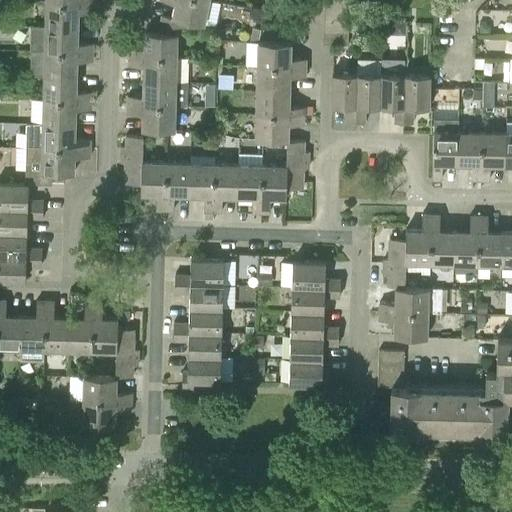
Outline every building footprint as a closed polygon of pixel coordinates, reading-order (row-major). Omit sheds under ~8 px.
[(188,21),(204,24),(208,0),(166,0),(174,2),(171,17),(188,21)] [(44,26),(77,27),(78,12),(93,12),(93,3),(45,2),(44,26)] [(323,18),(348,19),(349,7),(324,6),(323,18)] [(128,56),(177,57),(178,33),(185,35),(188,21),(171,17),(161,15),(158,31),(144,31),(144,47),(128,47),(128,56)] [(323,31),(348,31),(348,19),(323,18),(323,31)] [(44,51),(92,52),(92,42),(77,42),(77,27),(44,26),(44,51)] [(323,43),(348,44),(348,31),(323,31),(323,43)] [(256,65),(305,67),(305,58),(290,57),(291,41),(257,40),(256,65)] [(43,74),(76,75),(76,60),(92,60),(92,52),(44,51),(43,74)] [(143,81),(177,81),(177,57),(128,56),(127,64),(143,65),(143,81)] [(256,89),(289,90),(289,75),(305,75),(305,67),(256,65),(256,89)] [(347,120),(356,120),(357,72),(332,71),(331,104),(347,104),(347,120)] [(365,105),(380,105),(381,73),(357,72),(356,120),(364,120),(365,105)] [(394,121),(404,122),(405,73),(381,73),(380,105),(395,106),(394,121)] [(405,73),(404,122),(412,122),(413,106),(429,107),(430,74),(405,73)] [(42,98),(91,100),(91,90),(75,90),(76,75),(43,74),(42,98)] [(126,104),(176,105),(177,81),(143,81),(142,95),(127,95),(126,104)] [(255,113),(304,114),(304,106),(288,105),(289,90),(256,89),(255,113)] [(41,123),(74,124),(75,108),(91,108),(91,100),(42,98),(41,123)] [(141,128),(175,129),(176,105),(126,104),(126,112),(142,113),(141,128)] [(287,139),(288,123),(303,123),(304,114),(255,113),(254,138),(287,139)] [(41,146),(90,148),(90,138),(74,138),(74,124),(41,123),(41,146)] [(442,163),(456,163),(456,131),(433,130),(432,178),(442,178),(442,163)] [(472,179),(479,179),(481,131),(456,131),(456,163),(472,164),(472,179)] [(490,164),(505,164),(506,132),(481,131),(479,179),(490,180),(490,164)] [(141,183),(142,159),(143,136),(126,135),(125,146),(121,146),(120,162),(125,163),(124,183),(141,183)] [(286,163),(286,187),(302,188),(303,167),(308,167),(308,150),(303,150),(304,139),(287,139),(286,163)] [(52,171),(73,171),(74,155),(89,156),(90,148),(41,146),(26,146),(25,183),(28,183),(51,184),(52,171)] [(155,209),(164,210),(165,160),(142,159),(141,183),(140,193),(156,194),(155,209)] [(174,194),(189,195),(190,160),(165,160),(164,210),(173,210),(174,194)] [(203,211),(212,211),(214,161),(190,160),(189,195),(204,195),(203,211)] [(222,196),(238,196),(239,162),(214,161),(212,211),(221,211),(222,196)] [(251,212),(261,213),(263,163),(239,162),(238,196),(252,197),(251,212)] [(270,197),(271,197),(286,197),(286,187),(286,163),(263,163),(261,213),(269,213),(270,197)] [(0,207),(43,208),(43,199),(27,199),(28,183),(25,183),(0,182),(0,207)] [(0,231),(26,232),(27,217),(42,217),(43,208),(0,207),(0,231)] [(406,261),(430,262),(431,214),(422,213),(422,229),(406,228),(406,238),(405,238),(404,262),(406,261)] [(430,262),(454,262),(455,230),(439,229),(440,214),(431,214),(430,262)] [(454,262),(478,263),(479,215),(470,215),(470,230),(455,230),(454,262)] [(478,263),(502,264),(503,231),(487,231),(488,215),(479,215),(478,263)] [(0,255),(41,256),(41,247),(26,247),(26,232),(0,231),(0,255)] [(502,264),(511,263),(511,231),(503,231),(502,264)] [(396,286),(405,286),(406,261),(404,262),(405,238),(389,238),(389,258),(384,258),(383,275),(388,275),(388,286),(396,286)] [(0,279),(25,281),(25,280),(26,265),(41,265),(41,256),(0,255),(0,279)] [(175,282),(223,283),(224,259),(191,258),(191,274),(175,273),(175,282)] [(292,286),(340,287),(340,278),(324,278),(325,262),(292,261),(292,286)] [(190,307),(222,308),(223,283),(175,282),(174,291),(190,292),(190,307)] [(291,309),(324,310),(324,296),(340,296),(340,287),(292,286),(291,309)] [(379,310),(428,311),(428,287),(405,286),(396,286),(395,302),(380,302),(379,310)] [(0,347),(20,348),(21,315),(6,314),(6,299),(0,298),(0,347)] [(20,348),(44,349),(45,300),(36,300),(36,315),(21,315),(20,348)] [(44,349),(68,349),(69,316),(54,316),(54,300),(45,300),(44,349)] [(68,349),(93,350),(94,301),(84,301),(84,317),(69,316),(68,349)] [(116,351),(117,327),(118,318),(102,317),(102,301),(94,301),(93,350),(116,351)] [(173,330),(221,332),(222,308),(190,307),(189,322),(174,321),(173,330)] [(290,334),(339,335),(339,326),(323,326),(324,310),(291,309),(290,334)] [(427,337),(427,336),(428,311),(379,310),(379,319),(395,320),(394,336),(427,337)] [(117,327),(116,351),(115,375),(132,375),(133,365),(138,365),(138,348),(133,348),(134,328),(117,327)] [(188,355),(221,356),(221,332),(173,330),(173,339),(189,340),(188,355)] [(290,358),(322,359),(323,344),(338,344),(339,335),(290,334),(290,358)] [(511,336),(497,336),(496,371),(486,371),(485,383),(409,381),(409,386),(402,386),(390,385),(389,427),(475,430),(475,436),(506,437),(506,423),(511,423),(511,336)] [(377,360),(403,361),(403,349),(378,348),(377,360)] [(220,380),(221,356),(188,355),(188,370),(183,370),(182,388),(193,388),(193,380),(220,380)] [(316,389),(329,390),(329,374),(322,374),(322,359),(290,358),(289,382),(316,383),(316,389)] [(403,361),(377,360),(377,372),(402,373),(403,361)] [(402,373),(377,372),(377,385),(378,385),(390,385),(402,386),(402,373)] [(83,399),(131,400),(131,391),(116,391),(116,375),(84,374),(83,399)] [(69,423),(115,425),(115,409),(131,409),(131,400),(83,399),(70,399),(69,423)]
